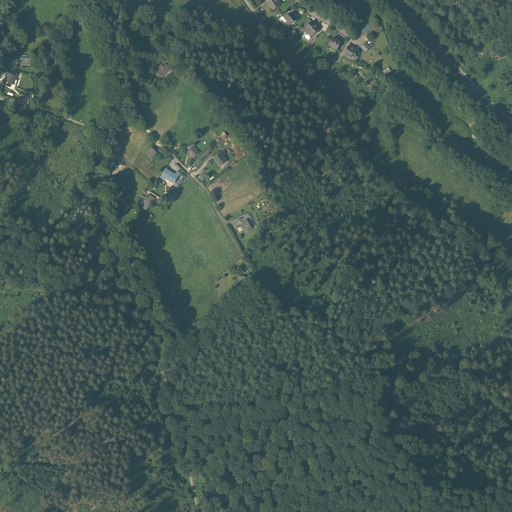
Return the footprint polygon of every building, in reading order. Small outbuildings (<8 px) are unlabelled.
[(280,4),(277,0),(268,0),(267,1),(271,7),(272,6),(273,8),(280,4)] [(296,19),(290,12),(284,17),(290,24),(296,19)] [(311,22),(305,28),(312,35),(318,30),(311,22)] [(372,30),(369,26),(355,36),(358,39),(372,30)] [(312,35),(305,28),(302,30),(309,38),(312,35)] [(340,43),(328,37),(325,42),(329,44),(327,46),(332,48),(332,47),(336,49),(340,43)] [(370,48),(365,44),(361,48),(366,53),(370,48)] [(351,49),(347,47),(343,55),(352,60),(356,52),(353,50),(351,48),(351,49)] [(169,69),(164,63),(162,65),(161,65),(159,67),(160,68),(156,71),(160,76),(169,69)] [(13,76),(7,73),(4,82),(10,84),(13,76)] [(57,87),(57,79),(48,79),(48,87),(57,87)] [(199,152),(194,147),(192,149),(191,148),(185,153),(191,160),(197,154),(198,155),(199,154),(198,153),(199,152)] [(157,154),(151,149),(145,155),(151,160),(157,154)] [(223,151),(214,158),(220,166),(226,161),(222,156),(225,154),(223,151)] [(175,174),(166,168),(160,178),(163,180),(164,179),(165,178),(173,183),(179,174),(176,172),(175,174)] [(202,173),(197,178),(201,182),(207,177),(202,173)] [(155,199),(148,195),(141,206),(146,209),(150,203),(152,204),(155,199)] [(240,225),(243,232),(244,231),(246,230),(250,227),(246,220),(244,221),(245,223),(241,225),(240,225)]
